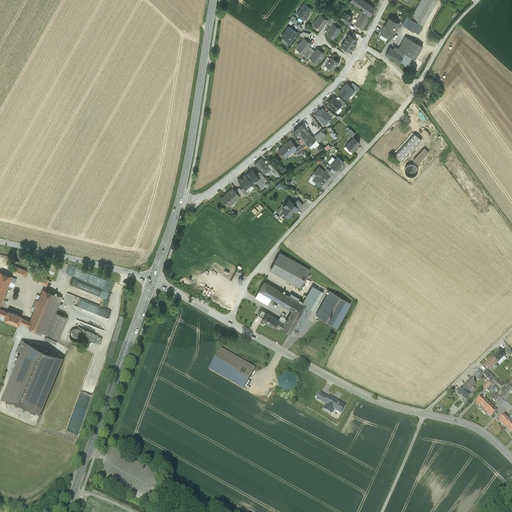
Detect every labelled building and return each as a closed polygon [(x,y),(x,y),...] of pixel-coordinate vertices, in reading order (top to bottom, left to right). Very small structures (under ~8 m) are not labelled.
[(350,0),(349,1),(362,11),(370,16),(369,17),(371,18),(376,9),(362,0),(350,0)] [(420,0),(410,18),(423,25),(437,0),(420,0)] [(297,14),(305,20),(312,9),(304,4),(297,14)] [(354,25),(363,30),(369,17),(370,16),(362,11),(354,25)] [(340,19),(348,25),(352,18),(349,16),(350,16),(347,14),(344,13),(340,19)] [(326,22),(328,20),(326,19),(320,14),(312,23),(316,26),(317,26),(321,29),(326,22)] [(401,24),(419,34),(423,25),(410,18),(406,16),(401,24)] [(391,39),(397,28),(400,23),(396,21),(388,17),(380,33),(391,39)] [(325,33),(333,39),(341,29),(334,24),(333,23),(331,25),(325,33)] [(297,33),(288,27),(282,37),(290,42),(297,33)] [(304,37),(309,41),(311,38),(309,37),(310,34),(302,32),(302,34),(301,33),(300,35),(304,37)] [(345,40),(354,46),(357,40),(348,34),(345,40)] [(393,49),(390,47),(385,55),(399,63),(404,53),(408,55),(415,59),(423,46),(405,36),(398,49),(395,47),(393,49)] [(309,41),(304,37),(299,43),(298,43),(297,44),(297,45),(296,46),(297,47),(296,48),(304,54),(305,52),(309,47),(312,43),(309,41)] [(348,51),(350,52),(354,46),(345,40),(341,46),(343,47),(348,51)] [(312,49),(309,47),(305,52),(304,54),(303,55),(306,57),(312,49)] [(315,51),(312,49),(306,57),(309,59),(310,58),(315,51)] [(323,54),(316,49),(315,51),(310,58),(317,63),(323,54)] [(408,55),(404,53),(399,63),(403,65),(408,55)] [(325,65),(330,58),(327,57),(321,66),(323,68),(325,65)] [(333,70),(338,62),(331,57),(330,58),(325,65),(333,70)] [(354,90),(350,86),(347,83),(339,93),(340,94),(342,96),(346,99),(354,90)] [(354,90),(356,92),(359,89),(352,83),(350,86),(354,90)] [(335,111),(341,105),(337,100),(334,97),(327,103),(335,111)] [(337,100),(341,105),(343,106),(346,104),(339,98),(337,100)] [(332,119),(323,108),(315,115),(323,124),(328,121),(329,122),(332,119)] [(374,115),(369,121),(378,129),(383,123),(374,115)] [(297,135),(305,128),(302,124),(293,131),(297,135)] [(305,128),(297,135),(303,141),(308,147),(311,144),(316,140),(310,134),(311,133),(308,130),(308,131),(305,128)] [(346,132),(352,137),(355,133),(349,128),(346,132)] [(321,131),(314,136),(319,142),(325,136),(321,131)] [(421,140),(413,133),(393,155),(401,162),(421,140)] [(354,136),(346,145),(353,151),(358,145),(357,144),(359,142),(354,136)] [(296,147),(290,140),(278,150),(285,158),(287,156),(287,155),(293,150),(296,147)] [(300,144),(296,147),(293,150),(298,155),(303,150),(300,144)] [(428,153),(423,149),(413,160),(418,164),(428,153)] [(270,169),(261,158),(255,163),(265,174),(269,170),(270,169)] [(330,166),(336,172),(344,163),(337,158),(330,166)] [(417,177),(417,165),(406,165),(405,176),(417,177)] [(313,180),(320,186),(329,176),(319,167),(314,173),(317,175),(313,180)] [(246,175),(253,183),(259,178),(256,174),(252,170),(249,172),(247,173),(247,174),(246,175)] [(260,171),(256,174),(259,178),(262,181),(265,178),(260,171)] [(253,183),(246,175),(245,174),(238,180),(244,187),(246,189),(251,185),(253,183)] [(281,187),(285,190),(287,187),(279,182),(275,187),(279,190),(281,187)] [(249,193),(249,192),(246,189),(244,187),(241,189),(245,194),(246,195),(249,193)] [(240,196),(235,191),(233,188),(222,198),(228,206),(229,206),(228,205),(231,202),(231,203),(239,196),(240,196)] [(245,194),(241,189),(239,188),(235,191),(240,196),(239,196),(240,197),(245,194)] [(286,215),(289,217),(297,208),(298,208),(294,204),(289,199),(283,206),(285,208),(286,209),(283,212),(284,213),(286,215)] [(298,199),(294,204),(298,208),(297,208),(298,209),(303,204),(298,199)] [(310,270),(280,252),(270,270),(300,287),(310,270)] [(15,259),(2,254),(0,258),(0,259),(12,265),(15,259)] [(114,282),(70,264),(73,277),(67,293),(105,308),(114,282)] [(12,271),(24,276),(27,270),(14,265),(12,271)] [(0,305),(12,276),(0,271),(0,305)] [(34,280),(46,285),(49,279),(37,274),(34,280)] [(303,303),(264,281),(255,296),(268,303),(271,297),(292,309),(284,322),(266,312),(263,317),(262,320),(274,327),(275,324),(281,327),(281,328),(290,333),(294,327),(300,330),(312,309),(311,308),(321,290),(313,286),(303,303)] [(37,305),(30,320),(28,326),(28,327),(47,334),(56,312),(62,297),(43,289),(38,300),(36,300),(34,304),(37,305)] [(329,291),(315,315),(337,327),(351,303),(329,291)] [(0,313),(6,316),(8,311),(0,307),(0,313)] [(261,309),(258,314),(263,317),(266,312),(261,309)] [(6,316),(5,319),(19,325),(20,323),(22,317),(23,316),(9,310),(8,311),(6,316)] [(56,312),(47,334),(59,339),(68,317),(56,312)] [(30,320),(22,317),(20,323),(28,326),(30,320)] [(20,356),(1,402),(39,419),(65,358),(21,340),(16,354),(20,356)] [(243,390),(255,368),(221,348),(208,370),(243,390)] [(504,357),(499,352),(491,359),(497,364),(504,357)] [(497,364),(491,359),(484,366),(489,372),(497,364)] [(473,376),(477,380),(482,375),(478,371),(473,376)] [(486,371),(482,375),(493,386),(496,383),(497,382),(486,371)] [(282,376),(280,378),(278,381),(277,384),(277,387),(279,390),(281,393),(284,394),(287,395),(291,394),(293,393),(296,390),(297,387),(297,384),(296,381),(295,378),(292,376),(289,375),(285,375),(282,376)] [(91,399),(96,383),(88,381),(89,379),(85,378),(83,387),(87,388),(85,394),(87,395),(86,397),(91,399)] [(475,384),(470,380),(462,388),(467,392),(468,392),(475,384)] [(487,383),(483,388),(487,392),(492,388),(487,383)] [(467,392),(462,388),(457,393),(464,400),(465,401),(466,399),(470,395),(468,392),(467,392)] [(506,390),(500,397),(502,399),(508,392),(506,390)] [(319,395),(317,400),(326,405),(324,409),(331,413),(333,410),(339,414),(343,407),(334,402),(334,403),(319,395)] [(483,410),(489,404),(481,396),(475,402),(483,410)] [(504,403),(497,396),(492,400),(494,402),(495,402),(500,407),(504,403)] [(491,417),(496,411),(489,404),(483,410),(491,417)] [(511,409),(511,408),(508,404),(503,409),(508,414),(511,409)] [(506,428),(511,422),(503,415),(498,421),(506,428)]
